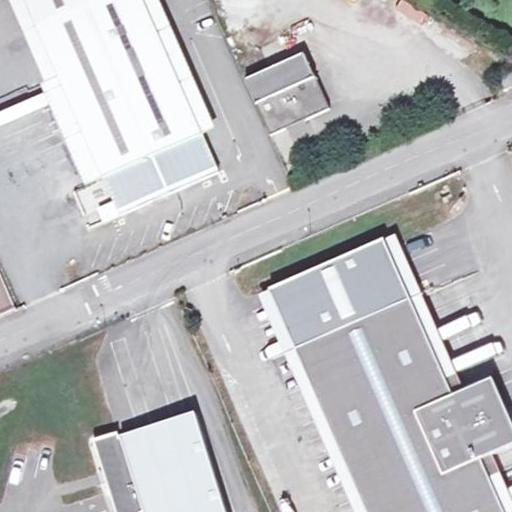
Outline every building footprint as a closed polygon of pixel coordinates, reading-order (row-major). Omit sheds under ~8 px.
[(21,0),(119,220),(217,178),(139,0),(21,0)] [(316,52),(243,84),(267,140),(341,108),(316,52)] [(511,74),(499,81),(505,93),(511,89),(511,74)] [(379,249),(402,302),(440,385),(452,380),(391,244),(379,249)] [(379,249),(265,296),(291,353),(402,302),(379,249)] [(363,511),(291,353),(265,296),(254,300),(350,511),(363,511)] [(402,302),(291,353),(363,511),(498,511),(482,478),(476,463),(511,446),(511,437),(506,424),(487,382),(447,400),(440,385),(402,302)] [(116,436),(91,444),(100,473),(103,482),(107,493),(113,511),(225,511),(194,416),(193,416),(192,418),(165,427),(122,440),(119,439),(120,443),(118,443),(116,436)] [(482,478),(498,511),(511,511),(494,472),(482,478)]
